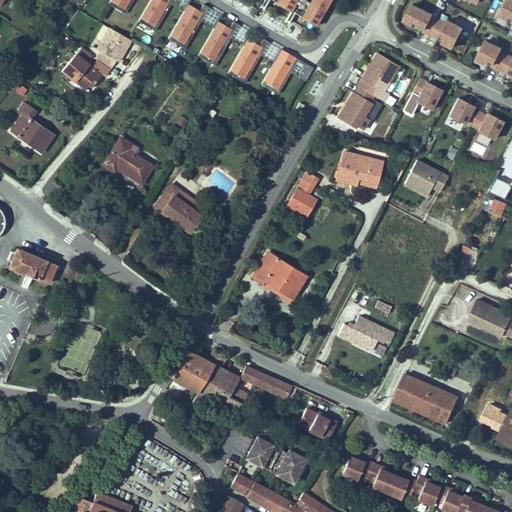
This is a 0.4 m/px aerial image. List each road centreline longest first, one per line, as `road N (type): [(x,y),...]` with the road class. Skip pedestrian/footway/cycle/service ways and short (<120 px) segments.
road 1 (residential): [(369,32),(199,329)]
road 2 (tertiary): [(199,329),(0,177)]
road 3 (tertiary): [(199,329),(374,411)]
road 4 (residential): [(369,32),(344,17),(309,48),(296,48),(212,0)]
road 5 (unclassified): [(374,411),(370,438),(511,496)]
road 6 (residential): [(369,32),(511,107)]
road 7 (tertiary): [(374,411),(511,469)]
road 8 (tertiary): [(0,389),(136,416)]
road 9 (unclassified): [(209,511),(214,493),(203,465),(136,416)]
